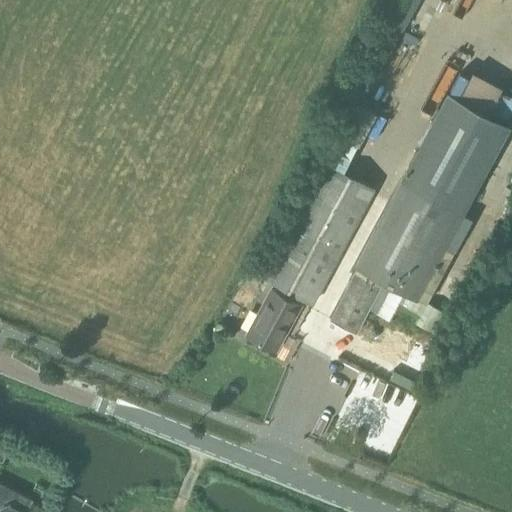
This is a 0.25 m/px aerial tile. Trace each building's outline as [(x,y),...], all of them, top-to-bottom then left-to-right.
[(472,71),(459,98),(488,113),(502,87),(472,71)] [(459,98),(447,92),(355,263),(357,264),(330,319),(355,332),(382,278),(426,301),(471,217),(462,213),(510,125),(488,113),(459,98)] [(340,134),(326,160),(331,163),(344,170),(379,105),(357,93),(336,132),(340,134)] [(264,275),(312,301),(374,186),(326,160),(264,275)] [(245,331),(274,348),(299,302),(271,286),(245,331)] [(441,311),(423,303),(416,318),(433,326),(441,311)] [(0,511),(30,511),(29,511),(27,511),(34,498),(0,480),(0,511)]
